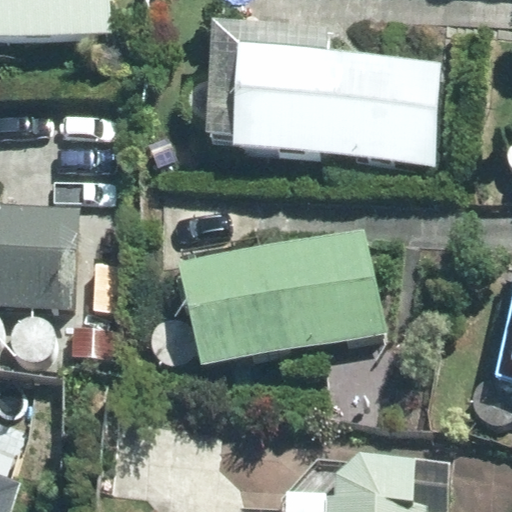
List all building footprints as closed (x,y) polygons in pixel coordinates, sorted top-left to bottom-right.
[(0,0),(0,65),(119,56),(113,0),(0,0)] [(245,180),(439,183),(441,80),(335,78),(336,54),(222,52),(220,167),(245,168),(245,180)] [(0,324),(85,326),(87,227),(3,225),(4,211),(0,210),(0,324)] [(365,251),(188,295),(213,391),(389,348),(365,251)] [(77,339),(77,368),(98,368),(98,340),(77,339)] [(458,511),(459,491),(371,491),(370,511),(458,511)]
